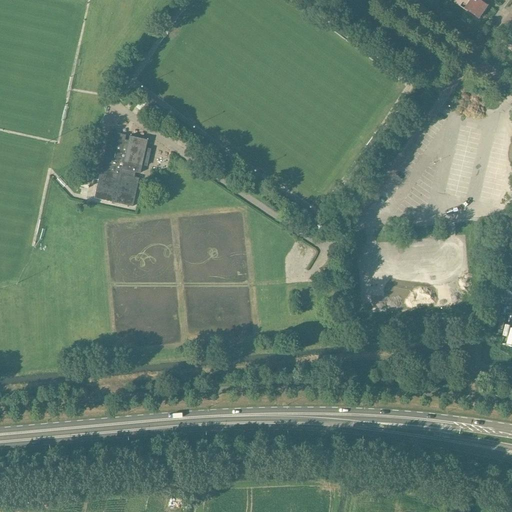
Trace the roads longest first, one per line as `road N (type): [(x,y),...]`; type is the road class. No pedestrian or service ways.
road 1 (unclassified): [(511,489),(440,469),(331,457),(0,478)]
road 2 (secondary): [(0,447),(250,428),(412,439),(511,457)]
road 3 (secondary): [(511,430),(327,410),(0,430)]
